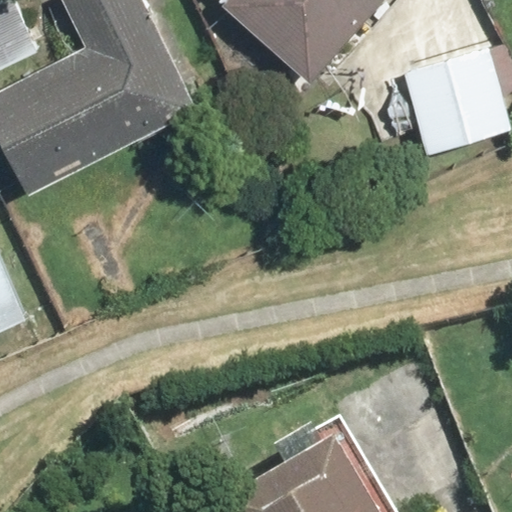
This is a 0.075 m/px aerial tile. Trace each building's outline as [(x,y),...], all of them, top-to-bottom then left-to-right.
[(0,86),(0,121),(35,189),(205,100),(152,0),(71,0),(92,39),(0,86)] [(0,0),(0,66),(42,46),(20,0),(0,0)] [(224,0),(316,79),(384,0),(224,0)] [(511,107),(493,44),(405,70),(429,150),(511,124),(511,107)] [(0,332),(29,320),(0,253),(0,332)] [(380,511),(329,423),(279,452),(292,474),(226,511),(380,511)]
